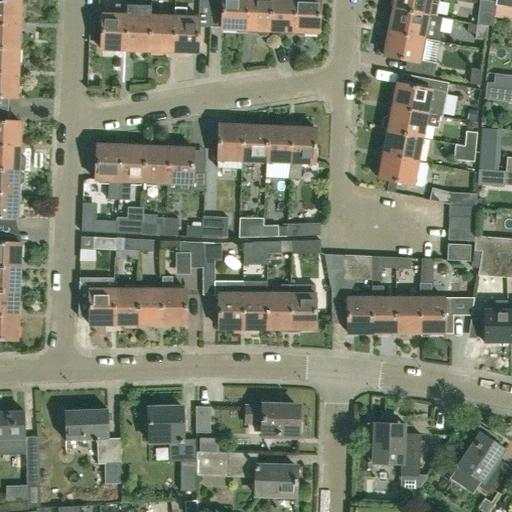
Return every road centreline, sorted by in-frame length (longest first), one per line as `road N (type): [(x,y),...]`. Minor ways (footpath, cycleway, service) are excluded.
road 1 (residential): [(71,114),(340,79),(344,0)]
road 2 (residential): [(338,371),(59,371)]
road 3 (residential): [(59,371),(71,114)]
road 4 (residential): [(511,399),(338,371)]
road 5 (residential): [(335,511),(338,371)]
